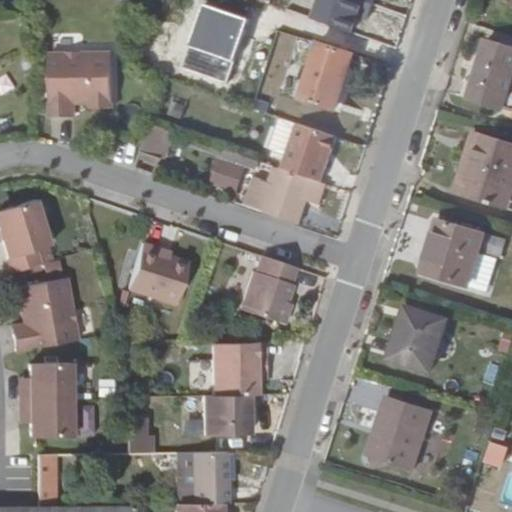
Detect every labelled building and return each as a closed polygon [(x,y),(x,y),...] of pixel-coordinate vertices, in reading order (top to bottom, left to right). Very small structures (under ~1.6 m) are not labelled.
[(357,37),(362,39),(369,18),(331,3),(325,25),(330,28),(357,37)] [(362,39),(396,51),(402,30),(369,18),(362,39)] [(335,109),(357,37),(330,28),(325,43),(318,41),(300,98),(335,109)] [(511,49),(485,41),(471,83),(466,98),(498,107),(510,72),(511,72),(511,49)] [(67,105),(75,105),(91,105),(91,109),(113,109),(113,54),(50,55),(50,117),(67,117),(67,105)] [(466,98),(471,83),(462,80),(457,95),(466,98)] [(288,150),(298,123),(284,118),(275,145),(288,150)] [(323,183),(339,137),(298,123),(288,150),(281,169),(323,183)] [(165,159),(173,133),(152,126),(142,152),(145,153),(161,158),(165,159)] [(452,193),(470,138),(461,134),(442,191),(452,193)] [(511,169),(511,150),(470,138),(452,193),(500,208),(511,169)] [(208,185),(237,193),(243,172),(266,179),(270,165),(218,150),(208,185)] [(158,166),(161,158),(145,153),(142,161),(158,166)] [(246,210),(298,228),(307,201),(322,206),(329,185),(323,183),(281,169),(273,193),(254,186),(246,210)] [(49,246),(35,200),(0,210),(0,236),(11,273),(39,265),(35,250),(49,246)] [(421,260),(434,223),(429,221),(411,274),(422,277),(427,262),(421,260)] [(480,238),(434,223),(421,260),(427,262),(422,277),(463,290),(480,238)] [(157,253),(159,250),(144,244),(129,288),(174,305),(188,264),(171,258),(157,253)] [(172,254),(159,250),(157,253),(171,258),(172,254)] [(290,283),(295,266),(261,255),(257,272),(252,270),(240,309),(280,322),(287,302),(293,284),(290,283)] [(22,323),(73,321),(66,279),(11,289),(15,310),(20,309),(22,323)] [(291,303),(287,302),(280,322),(284,323),(291,303)] [(431,374),(446,325),(406,311),(390,362),(431,374)] [(77,341),(73,321),(22,323),(23,325),(25,333),(12,335),(15,351),(77,341)] [(10,327),(12,335),(25,333),(23,325),(10,327)] [(263,374),(261,343),(210,344),(210,395),(246,395),(254,395),(254,382),(254,374),(263,374)] [(18,401),(70,401),(70,364),(28,364),(28,378),(28,385),(17,385),(18,401)] [(263,382),(263,374),(254,374),(254,382),(263,382)] [(246,395),(210,395),(200,395),(201,433),(246,434),(246,395)] [(380,434),(373,459),(411,471),(429,411),(385,399),(374,432),(380,434)] [(71,438),(70,401),(18,401),(18,416),(29,416),(29,424),(29,438),(71,438)] [(142,417),(126,417),(126,453),(152,454),(152,435),(142,434),(142,417)] [(365,457),(373,459),(380,434),(374,432),(365,457)] [(501,470),(506,447),(488,443),(483,466),(501,470)] [(225,503),(224,452),(174,453),(175,504),(219,504),(225,503)] [(52,454),(35,455),(36,484),(53,485),(52,454)] [(53,485),(36,484),(36,505),(54,505),(53,485)]
